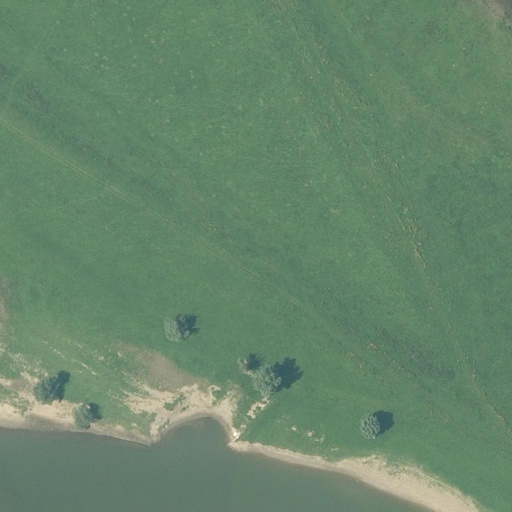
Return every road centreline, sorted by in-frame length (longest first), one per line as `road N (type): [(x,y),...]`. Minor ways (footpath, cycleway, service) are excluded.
road 1 (track): [(511,442),(5,119)]
road 2 (track): [(277,0),(425,298),(511,440)]
road 3 (track): [(71,0),(5,119)]
